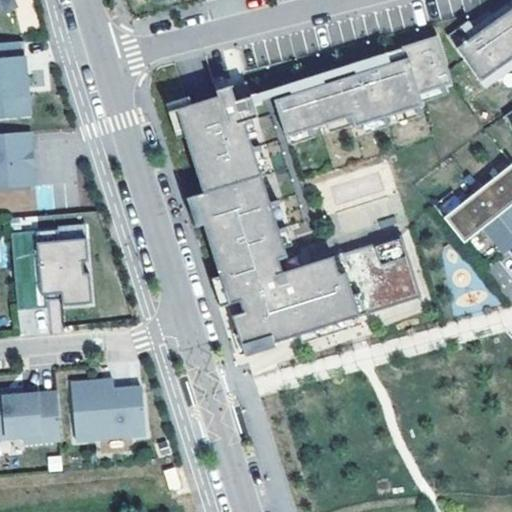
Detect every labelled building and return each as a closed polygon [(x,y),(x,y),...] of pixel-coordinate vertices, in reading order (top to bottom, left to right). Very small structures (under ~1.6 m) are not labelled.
[(462,27),(448,37),(457,50),(511,10),(511,1),(473,29),(474,30),(467,35),(462,27)] [(511,10),(457,50),(481,84),(511,61),(511,10)] [(468,23),(462,27),(467,35),(474,30),(473,29),(468,23)] [(291,96),(274,101),(285,138),(288,138),(307,132),(310,140),(314,138),(312,130),(327,126),(347,120),(349,128),(353,126),(354,130),(367,125),(386,120),(389,127),(393,126),(391,119),(396,117),(415,111),(418,118),(422,117),(420,110),(423,109),(422,104),(419,96),(441,90),(443,97),(448,96),(445,88),(453,86),(438,38),(402,49),(406,61),(315,89),(313,85),(300,89),(301,93),(291,96)] [(23,41),(0,43),(0,118),(30,116),(28,95),(25,95),(24,72),(26,72),(23,41)] [(402,49),(251,96),(253,103),(290,92),(291,96),(301,93),(300,89),(313,85),(315,89),(406,61),(402,49)] [(511,61),(481,84),(486,90),(511,71),(511,61)] [(217,96),(176,109),(202,193),(194,195),(228,305),(239,301),(243,312),(261,306),(270,336),(272,344),(350,320),(421,298),(402,236),(282,273),(278,260),(254,182),(263,179),(254,151),(262,149),(260,145),(252,147),(245,125),(253,122),(252,119),(257,118),(253,103),(251,96),(246,81),(215,90),(217,96)] [(441,90),(419,96),(422,104),(443,97),(441,90)] [(415,111),(396,117),(398,124),(418,118),(415,111)] [(347,120),(327,126),(330,134),(349,128),(347,120)] [(386,120),(367,125),(370,133),(389,127),(386,120)] [(0,133),(0,188),(35,185),(33,167),(29,167),(27,150),(32,150),(30,131),(0,133)] [(307,132),(288,138),(291,145),(310,140),(307,132)] [(511,163),(444,217),(464,242),(482,228),(511,204),(511,163)] [(263,179),(254,182),(278,260),(287,258),(279,234),(278,229),(271,207),(270,202),(263,179)] [(511,204),(482,228),(503,255),(511,247),(511,204)] [(58,230),(11,234),(17,309),(46,307),(45,295),(61,293),(63,306),(92,303),(89,274),(77,275),(76,262),(88,261),(86,239),(59,242),(58,230)] [(49,299),(51,332),(61,331),(59,299),(49,299)] [(243,312),(231,315),(241,345),(270,336),(261,306),(243,312)] [(102,381),(71,383),(76,441),(146,435),(142,387),(114,390),(114,384),(102,385),(102,381)] [(9,390),(0,391),(0,438),(23,436),(23,443),(61,439),(57,392),(23,395),(10,396),(9,390)] [(174,468),(164,471),(169,489),(180,486),(174,468)]
